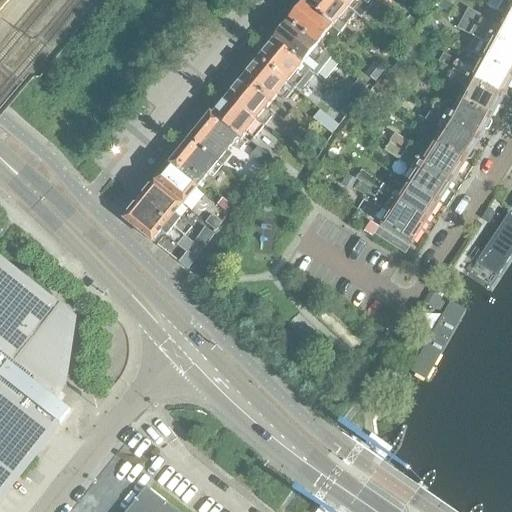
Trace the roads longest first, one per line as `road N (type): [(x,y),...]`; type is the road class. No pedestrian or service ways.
road 1 (secondary): [(183,349),(313,467),(376,511)]
road 2 (secondary): [(183,349),(165,311),(49,193),(15,174)]
road 3 (secondary): [(15,174),(32,205),(183,349)]
road 4 (residential): [(119,170),(258,0)]
road 5 (residential): [(403,301),(511,115)]
road 6 (unclassified): [(45,511),(183,349)]
